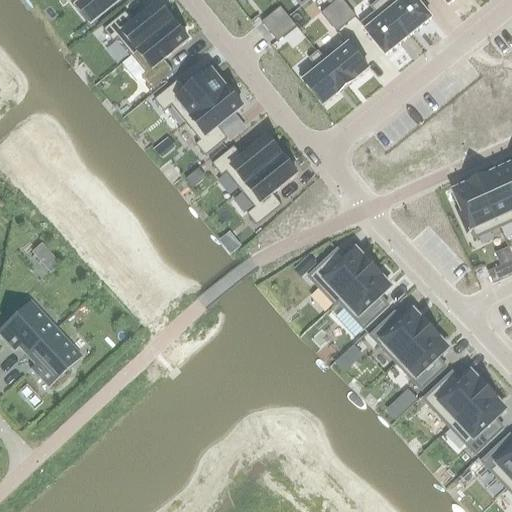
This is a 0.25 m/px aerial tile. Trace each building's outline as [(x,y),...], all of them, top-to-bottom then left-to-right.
[(75,0),(78,3),(75,6),(90,25),(120,0),(75,0)] [(340,0),(339,0),(331,7),(346,26),(356,18),(340,0)] [(389,0),(381,0),(378,2),(408,39),(431,21),(413,0),(391,0),(391,1),(389,0)] [(374,14),(360,25),(385,57),(408,39),(378,2),(370,9),(374,14)] [(125,14),(103,31),(113,43),(117,40),(131,58),(173,24),(158,5),(134,25),(125,14)] [(331,7),(321,15),(336,34),(346,26),(331,7)] [(280,9),(261,24),(269,34),(288,18),(280,9)] [(288,18),(269,34),(277,44),(296,28),(288,18)] [(173,24),(131,58),(145,75),(141,78),(151,90),(173,73),(164,62),(188,42),(173,24)] [(324,61),(323,61),(345,89),(368,71),(345,43),(324,61)] [(315,68),(300,80),(323,108),(345,89),(323,61),(324,61),(318,53),(309,60),(315,68)] [(179,81),(154,101),(164,113),(171,107),(186,126),(227,91),(212,72),(188,93),(179,81)] [(227,91),(186,126),(199,143),(195,146),(205,158),(227,140),(218,130),(243,109),(227,91)] [(233,148),(212,166),(221,178),(225,174),(240,192),(282,158),(267,139),(242,159),(233,148)] [(282,158),(240,192),(254,210),(247,215),(256,227),(281,207),(273,197),(297,177),(282,158)] [(511,166),(500,172),(511,197),(511,166)] [(511,197),(500,172),(477,183),(499,230),(511,223),(511,197)] [(477,183),(454,193),(463,213),(459,215),(467,233),(471,232),(475,240),(499,230),(477,183)] [(43,246),(33,254),(38,260),(48,251),(43,246)] [(337,252),(308,279),(335,308),(338,304),(373,271),(356,253),(346,262),(337,252)] [(308,259),(294,272),(301,280),(315,267),(308,259)] [(511,262),(487,273),(492,284),(511,275),(511,262)] [(373,271),(338,304),(363,331),(388,308),(380,299),(390,289),(373,271)] [(29,303),(0,329),(0,338),(13,352),(17,349),(26,358),(34,350),(55,331),(29,303)] [(395,314),(370,338),(395,365),(430,332),(413,314),(403,323),(395,314)] [(34,350),(26,358),(34,366),(30,370),(47,389),(81,358),(55,331),(34,350)] [(430,332),(395,365),(421,392),(446,369),(437,360),(447,351),(430,332)] [(353,349),(346,355),(355,365),(362,358),(353,349)] [(452,374),(423,402),(449,430),(488,394),(471,375),(461,384),(452,374)] [(407,393),(396,404),(405,413),(416,402),(407,393)] [(488,394),(449,430),(475,457),(503,430),(495,421),(505,412),(488,394)] [(511,439),(510,437),(481,464),(507,491),(511,485),(511,439)]
